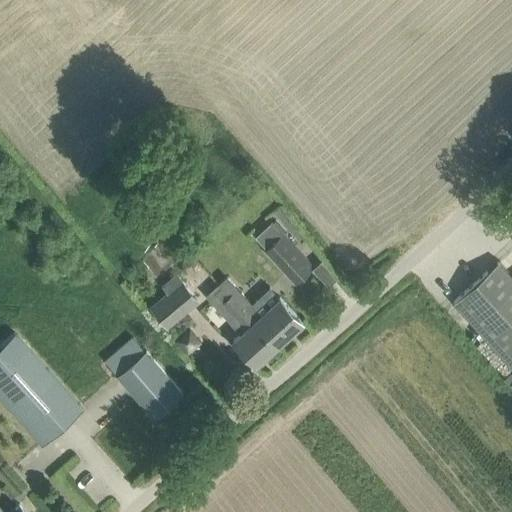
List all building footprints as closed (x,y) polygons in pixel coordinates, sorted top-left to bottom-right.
[(265,250),(273,259),(287,273),(291,270),(300,279),(313,267),(282,234),(271,221),(256,236),(267,248),(265,250)] [(499,261),(446,309),(511,382),(511,277),(498,262),(499,261)] [(149,306),(161,321),(158,323),(164,330),(200,299),(177,272),(161,286),(166,291),(149,306)] [(214,292),(223,302),(234,292),(247,306),(242,310),(276,347),(303,322),(280,297),(262,313),(227,275),(218,283),(221,286),(220,287),(214,292)] [(247,306),(234,292),(223,302),(214,292),(220,287),(217,283),(205,295),(240,334),(234,339),(257,364),(276,347),(242,310),(247,306)] [(0,398),(41,444),(82,407),(14,332),(0,344),(0,398)] [(117,375),(153,416),(182,392),(146,350),(117,375)]
